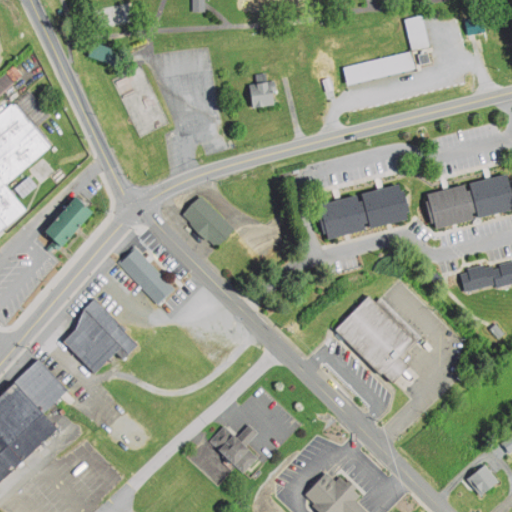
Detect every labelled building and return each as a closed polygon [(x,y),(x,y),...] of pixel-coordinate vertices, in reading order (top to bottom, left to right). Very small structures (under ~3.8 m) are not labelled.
[(192,0),(192,10),(206,10),(206,0),(192,0)] [(486,29),(468,33),(465,17),(482,14),(486,29)] [(299,30),(291,30),(291,38),(300,37),(299,30)] [(86,52),(112,62),(117,50),(91,39),(86,52)] [(421,44),(429,80),(443,77),(441,70),(448,69),(441,40),(421,44)] [(353,93),(346,95),(338,62),(361,56),(369,89),(363,91),(365,96),(354,99),(353,93)] [(293,58),(277,62),(280,73),(296,69),(293,58)] [(14,80),(0,92),(0,74),(5,70),(14,80)] [(250,83),(253,106),(275,103),(273,90),(277,90),(275,78),(267,79),(266,71),(257,72),(259,82),(250,83)] [(0,234),(27,210),(7,182),(53,144),(12,101),(0,111),(0,234)] [(511,187),(508,172),(429,193),(438,228),(511,208),(511,187)] [(24,198),(38,186),(31,177),(16,188),(24,198)] [(401,181),(319,202),(329,240),(411,218),(401,181)] [(183,212),(218,246),(236,228),(201,194),(183,212)] [(92,211),(62,245),(46,230),(76,197),(92,211)] [(120,261),(159,301),(174,286),(137,245),(120,261)] [(511,282),(496,287),(495,283),(466,290),(461,270),(493,263),(494,268),(511,263),(511,282)] [(336,325),(393,382),(410,364),(399,353),(415,338),(369,292),(336,325)] [(65,339),(96,372),(116,353),(123,360),(141,343),(96,297),(84,308),(79,326),(65,339)] [(15,382),(40,358),(70,390),(45,413),(15,382)] [(0,396),(0,482),(58,428),(45,413),(15,382),(0,396)] [(223,424),(238,437),(250,423),(259,431),(247,444),(259,455),(245,471),(210,439),(223,424)] [(468,477),(482,494),(500,480),(485,462),(468,477)] [(326,467),(300,493),(317,511),(345,511),(347,510),(349,511),(369,511),(356,499),(362,494),(343,473),(337,478),(326,467)]
